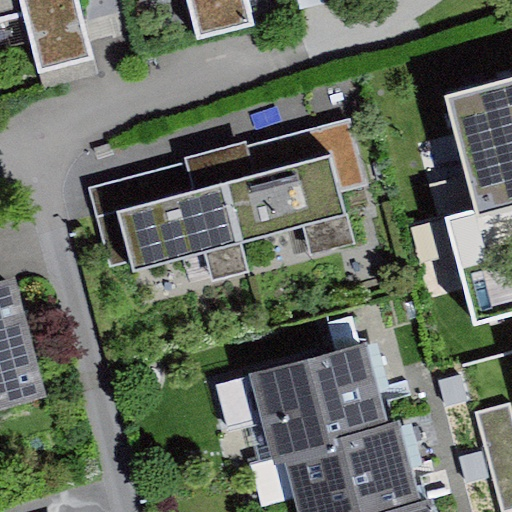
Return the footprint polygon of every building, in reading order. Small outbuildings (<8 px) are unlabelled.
[(76,0),(0,0),(0,31),(23,26),(40,88),(96,73),(76,0)] [(246,0),(120,0),(122,5),(141,0),(184,0),(198,53),(256,39),(246,0)] [(356,0),(297,0),(302,17),(357,2),(356,0)] [(511,80),(447,98),(477,210),(444,218),(474,328),(511,317),(511,80)] [(352,125),(220,160),(244,253),(306,237),(312,262),(353,251),(339,197),(369,190),(352,125)] [(92,194),(112,265),(130,260),(137,285),(201,268),(208,292),(252,280),(244,253),(220,160),(92,194)] [(0,420),(46,410),(17,289),(0,292),(0,420)] [(365,353),(235,388),(247,430),(264,426),(274,463),(387,434),(365,353)] [(402,430),(387,434),(274,463),(251,469),(261,510),(295,501),(297,511),(419,511),(422,511),(402,430)]
